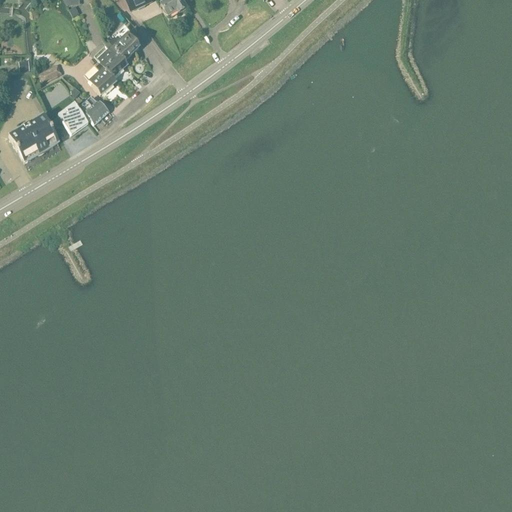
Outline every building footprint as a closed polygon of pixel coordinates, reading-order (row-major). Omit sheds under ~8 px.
[(124,0),(131,13),(137,11),(139,12),(145,9),(146,6),(152,4),(150,0),(124,0)] [(188,10),(181,0),(170,0),(169,1),(168,0),(166,0),(164,2),(165,4),(161,6),(168,19),(178,13),(180,15),(188,10)] [(75,9),(69,12),(72,20),(78,17),(75,9)] [(112,52),(115,55),(127,68),(124,65),(138,52),(126,38),(112,52)] [(100,69),(103,72),(115,85),(116,85),(112,81),(127,68),(115,55),(100,69)] [(18,64),(19,74),(29,73),(28,63),(18,64)] [(62,77),(56,67),(38,77),(43,87),(62,77)] [(100,99),(115,85),(103,72),(88,86),(100,99)] [(84,97),(75,90),(72,95),(81,101),(84,97)] [(91,109),(90,110),(101,122),(108,116),(99,107),(97,109),(96,107),(92,110),(91,109)] [(94,128),(101,122),(90,110),(88,111),(90,113),(84,118),(94,128)] [(75,114),(59,126),(65,134),(72,144),(73,144),(89,132),(82,122),(75,114)] [(24,130),(25,131),(34,146),(40,157),(59,146),(43,119),(24,130)] [(34,146),(25,131),(24,131),(24,130),(8,140),(24,167),(40,157),(34,146)]
